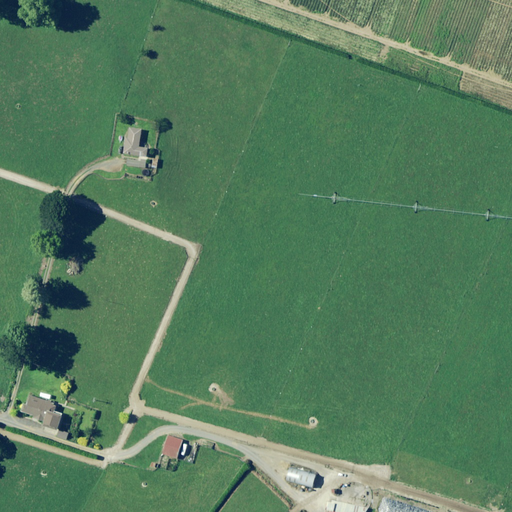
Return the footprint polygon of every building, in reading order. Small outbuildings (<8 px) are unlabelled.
[(143,129),(131,128),(130,136),(127,135),(124,155),(129,156),(128,165),(146,168),(149,148),(140,147),(143,129)] [(43,426),(58,431),(56,437),(67,441),(70,432),(59,428),(64,414),(56,411),(57,405),(48,402),(46,410),(49,411),(43,426)] [(183,440),(169,436),(163,454),(177,459),(183,440)] [(317,474),(291,467),(287,481),(313,488),(317,474)] [(365,511),(366,508),(330,499),(327,510),(332,511),(365,511)]
